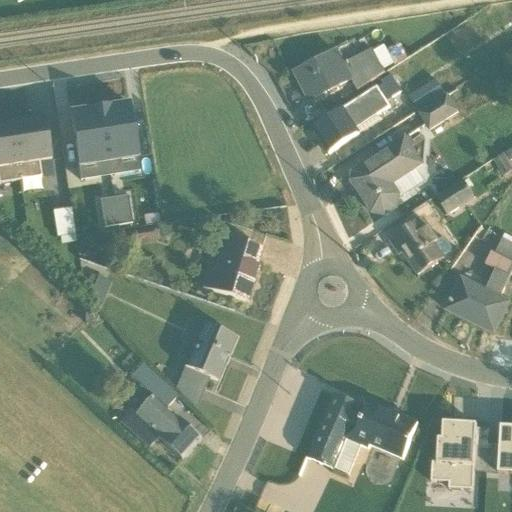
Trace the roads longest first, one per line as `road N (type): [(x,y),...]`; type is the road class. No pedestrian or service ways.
road 1 (residential): [(324,265),(265,110),(227,67),(184,55),(0,82)]
road 2 (residential): [(314,312),(278,356),(212,511)]
road 3 (residential): [(511,375),(431,355),(355,299)]
